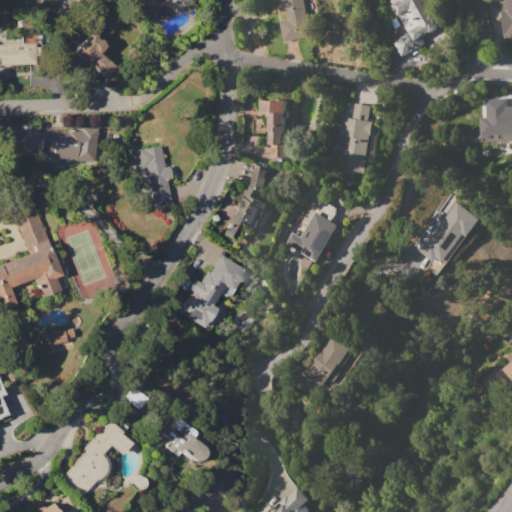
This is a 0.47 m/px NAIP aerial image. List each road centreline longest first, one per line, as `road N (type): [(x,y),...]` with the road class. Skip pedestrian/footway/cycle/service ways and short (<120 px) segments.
road 1 (residential): [(223,0),(228,138),(207,193),(59,434),(28,469),(0,481)]
road 2 (residential): [(450,91),(408,133),(396,189),(299,344),(247,371)]
road 3 (residential): [(511,74),(481,72),(450,91),(224,62)]
road 4 (residential): [(221,39),(195,48),(119,103),(0,106)]
